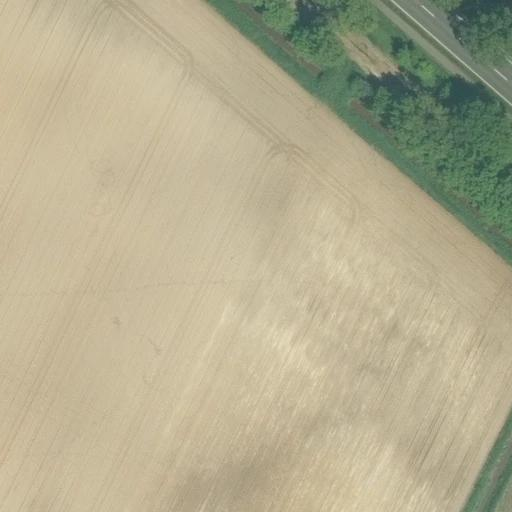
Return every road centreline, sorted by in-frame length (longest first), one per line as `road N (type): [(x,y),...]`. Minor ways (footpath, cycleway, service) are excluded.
road 1 (track): [(511,185),(300,0)]
road 2 (primary): [(414,0),(511,86)]
